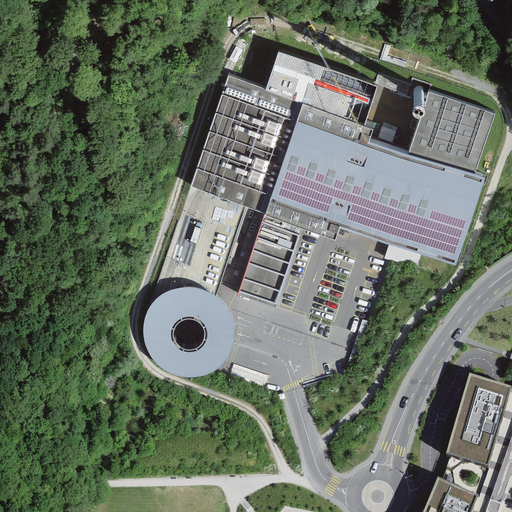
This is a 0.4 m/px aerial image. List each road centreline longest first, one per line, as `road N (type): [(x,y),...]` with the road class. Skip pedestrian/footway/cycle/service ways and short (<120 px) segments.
road 1 (track): [(312,450),(364,403),(401,336),(457,281),(511,128),(506,102),(489,88),(269,19),(235,33),(133,332),(156,374),(262,418),(287,476)]
road 2 (primary): [(377,511),(413,393),(467,310),(511,269)]
